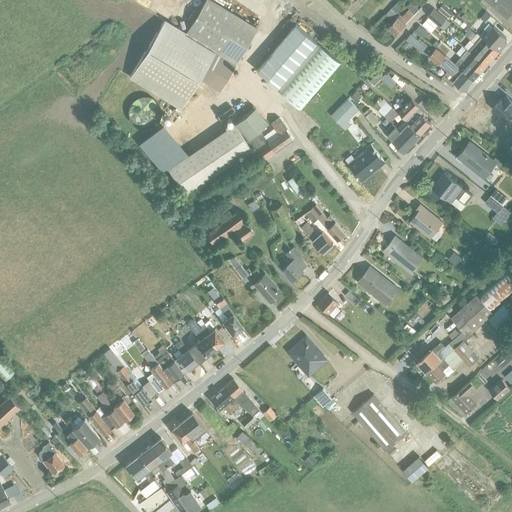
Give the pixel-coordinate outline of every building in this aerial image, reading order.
[(255,29),(205,0),(204,0),(184,36),(215,54),(200,80),(220,92),(235,64),(255,29)] [(511,13),(511,0),(485,0),(505,20),(511,13)] [(394,4),(379,21),(392,32),(407,14),(394,4)] [(441,4),(438,8),(448,14),(451,10),(441,4)] [(421,20),(432,30),(439,23),(443,27),(450,19),(435,5),(421,20)] [(184,36),(163,23),(146,54),(197,83),(200,80),(215,54),(184,36)] [(256,73),(278,92),(320,45),(298,25),(256,73)] [(465,91),(511,38),(511,36),(500,26),(453,79),(465,91)] [(405,38),(422,50),(427,43),(411,30),(405,38)] [(450,51),(438,42),(430,53),(442,62),(450,51)] [(320,45),(278,92),(299,110),(341,63),(320,45)] [(146,54),(129,79),(181,109),(197,83),(146,54)] [(367,79),(374,86),(386,74),(378,67),(367,79)] [(396,71),(392,74),(402,83),(405,80),(396,71)] [(356,100),(362,95),(357,89),(351,95),(356,100)] [(511,113),(511,95),(509,93),(504,99),(499,95),(490,106),(505,119),(511,112),(511,113)] [(405,117),(420,102),(412,94),(397,109),(405,117)] [(387,98),(378,107),(390,119),(399,110),(387,98)] [(331,116),(345,130),(351,124),(348,121),(359,109),(348,99),(331,116)] [(418,109),(391,136),(404,148),(431,120),(418,109)] [(247,141),(268,125),(256,111),(236,126),(247,141)] [(278,118),(270,123),(278,134),(286,128),(278,118)] [(233,126),(167,171),(186,198),(252,152),(233,126)] [(278,134),(266,142),(273,152),(293,139),(286,128),(278,134)] [(470,138),(457,154),(485,176),(498,160),(470,138)] [(348,160),(363,178),(385,159),(370,141),(348,160)] [(431,186),(461,206),(471,191),(462,184),(464,181),(445,167),(431,186)] [(286,177),(298,193),(305,187),(292,172),(286,177)] [(495,186),(491,192),(504,203),(509,196),(495,186)] [(248,201),(252,208),(259,204),(255,197),(248,201)] [(444,218),(421,199),(418,203),(420,205),(410,218),(431,235),(444,218)] [(283,201),(271,207),(285,237),(297,232),(283,201)] [(311,206),(306,209),(314,218),(319,214),(311,206)] [(247,221),(243,224),(241,222),(246,218),(239,207),(205,230),(213,241),(237,225),(239,227),(235,229),(241,238),(253,230),(247,221)] [(324,211),(320,214),(339,237),(347,230),(336,218),(333,221),(324,211)] [(323,228),(314,236),(325,248),(334,240),(323,228)] [(425,254),(396,231),(383,248),(412,270),(425,254)] [(293,256),(282,266),(293,278),(305,267),(304,265),(308,262),(300,253),(302,251),(295,243),(287,250),(293,256)] [(453,250),(448,256),(463,268),(468,262),(453,250)] [(235,253),(227,256),(242,276),(249,271),(235,253)] [(371,262),(357,279),(387,302),(401,285),(371,262)] [(492,281),(480,293),(493,306),(511,287),(511,271),(507,266),(492,281)] [(282,288),(265,269),(252,280),(269,299),(282,288)] [(319,301),(330,311),(340,299),(329,290),(319,301)] [(353,291),(350,294),(356,299),(359,296),(353,291)] [(477,291),(452,314),(468,333),(494,310),(477,291)] [(452,297),(448,292),(436,303),(442,307),(452,297)] [(216,298),(219,305),(227,300),(223,294),(216,298)] [(171,307),(164,305),(162,311),(170,313),(171,307)] [(233,309),(222,318),(233,332),(244,323),(233,309)] [(150,315),(146,319),(151,325),(156,321),(150,315)] [(408,320),(403,326),(413,334),(418,328),(408,320)] [(215,324),(206,330),(217,344),(225,337),(215,324)] [(434,345),(418,359),(436,380),(446,371),(449,374),(455,367),(453,365),(464,355),(472,363),(481,355),(464,337),(468,333),(463,327),(460,329),(457,326),(450,332),(453,336),(438,349),(434,345)] [(135,336),(139,333),(134,327),(128,331),(130,335),(135,336)] [(199,357),(217,344),(206,330),(188,344),(199,357)] [(309,373),(329,356),(307,331),(287,348),(309,373)] [(175,376),(184,369),(173,355),(159,336),(148,345),(156,355),(162,350),(168,359),(165,362),(175,376)] [(103,349),(115,364),(121,358),(109,344),(103,349)] [(184,369),(199,357),(188,344),(173,355),(184,369)] [(0,349),(0,374),(17,394),(32,381),(2,348),(0,349)] [(503,365),(511,357),(511,356),(508,352),(498,360),(503,365)] [(153,370),(147,375),(158,389),(173,378),(158,358),(149,364),(153,370)] [(142,401),(158,389),(147,375),(138,362),(132,367),(135,372),(132,374),(123,362),(116,366),(142,401)] [(92,375),(87,379),(97,390),(102,386),(92,375)] [(210,395),(219,406),(223,403),(230,412),(237,405),(230,397),(233,395),(241,403),(248,397),(241,388),(243,387),(233,375),(210,395)] [(490,387),(499,397),(511,386),(502,376),(490,387)] [(471,378),(451,395),(465,411),(477,401),(470,393),(478,386),(471,378)] [(61,382),(68,393),(73,389),(65,379),(61,382)] [(323,385),(314,393),(323,404),(332,396),(323,385)] [(102,388),(97,392),(105,402),(110,398),(102,388)] [(407,429),(374,391),(353,410),(386,448),(407,429)] [(0,399),(0,422),(20,405),(8,392),(0,399)] [(103,431),(111,425),(86,392),(78,398),(103,431)] [(134,408),(123,394),(113,401),(123,416),(134,408)] [(40,425),(50,436),(59,428),(68,439),(79,451),(87,444),(76,432),(71,437),(61,426),(67,420),(51,403),(44,409),(49,415),(47,417),(48,418),(40,425)] [(114,404),(106,409),(116,421),(123,416),(114,404)] [(268,404),(261,411),(270,419),(276,413),(268,404)] [(100,434),(77,405),(74,408),(79,414),(78,415),(86,425),(82,427),(92,440),(100,434)] [(171,425),(182,438),(184,437),(195,450),(199,446),(201,448),(207,444),(201,436),(198,439),(195,435),(206,426),(192,409),(171,425)] [(241,419),(246,424),(256,416),(251,410),(241,419)] [(261,417),(258,419),(265,426),(267,424),(261,417)] [(242,428),(236,435),(245,443),(247,442),(258,451),(262,446),(242,428)] [(124,462),(136,476),(144,470),(149,477),(155,472),(150,465),(156,460),(162,468),(174,458),(168,451),(172,448),(161,434),(124,462)] [(39,452),(53,470),(64,461),(55,449),(56,448),(48,438),(43,443),(42,446),(39,449),(39,452)] [(0,470),(3,474),(13,465),(0,449),(0,470)] [(311,451),(304,458),(312,466),(318,458),(311,451)] [(413,479),(430,465),(418,452),(402,467),(413,479)] [(196,472),(200,469),(202,473),(208,469),(196,454),(191,458),(194,462),(192,463),(185,453),(177,459),(184,469),(181,471),(186,476),(194,470),(196,472)] [(273,458),(257,468),(261,473),(276,463),(273,458)] [(140,487),(146,495),(159,484),(153,477),(140,487)] [(215,495),(198,506),(196,503),(200,501),(193,491),(188,495),(184,489),(177,480),(165,489),(181,511),(186,511),(192,508),(193,510),(198,507),(200,511),(203,511),(220,502),(215,495)] [(0,487),(0,504),(10,500),(3,486),(0,487)]
